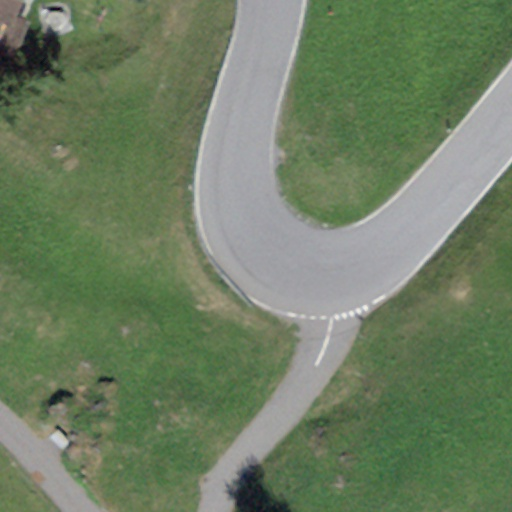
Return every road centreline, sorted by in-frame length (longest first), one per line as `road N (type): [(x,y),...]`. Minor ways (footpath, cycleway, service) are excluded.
road 1 (tertiary): [(264,0),(236,103),(232,212),(258,255),(313,277)]
road 2 (tertiary): [(313,277),(370,257),(511,97)]
road 3 (residential): [(313,277),(319,329),(288,391),(202,511)]
